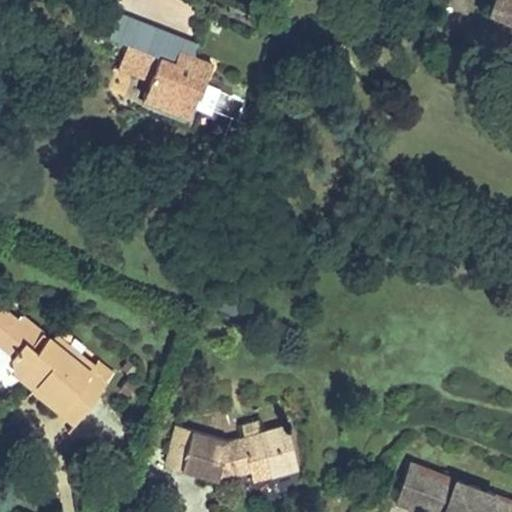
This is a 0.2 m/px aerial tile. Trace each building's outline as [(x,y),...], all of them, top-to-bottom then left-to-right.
[(511,0),(493,0),(486,20),(511,30),(511,0)] [(147,28),(136,55),(163,66),(169,52),(174,39),(147,28)] [(136,55),(114,46),(103,73),(136,86),(131,99),(151,107),(178,118),(187,97),(197,101),(201,91),(196,89),(205,67),(169,52),(163,66),(136,55)] [(178,118),(151,107),(147,118),(174,129),(178,118)] [(0,317),(0,366),(6,372),(0,379),(0,381),(20,397),(49,420),(64,401),(82,415),(97,396),(85,384),(91,376),(48,341),(42,348),(0,317)] [(64,401),(49,420),(20,397),(15,404),(61,441),(82,415),(64,401)] [(278,406),(251,413),(256,427),(282,420),(278,406)] [(171,426),(161,465),(208,477),(233,470),(266,460),(269,470),(295,463),(282,420),(256,427),(218,438),(171,426)] [(266,460),(233,470),(235,480),(269,470),(266,460)] [(511,511),(511,510),(403,462),(387,497),(422,511),(511,511)] [(422,511),(387,497),(384,507),(394,511),(422,511)]
